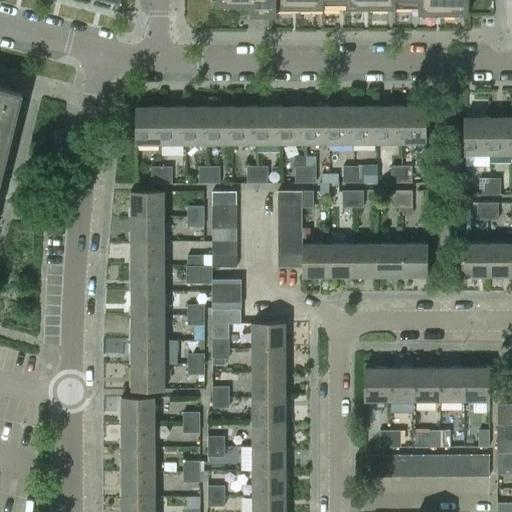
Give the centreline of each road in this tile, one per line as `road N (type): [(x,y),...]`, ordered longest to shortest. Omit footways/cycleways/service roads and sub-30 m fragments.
road 1 (residential): [(156,64),(511,63)]
road 2 (residential): [(338,511),(337,348),(344,329),(363,321),(511,321)]
road 3 (residential): [(70,392),(85,169),(102,54)]
road 4 (residential): [(72,511),(70,392)]
